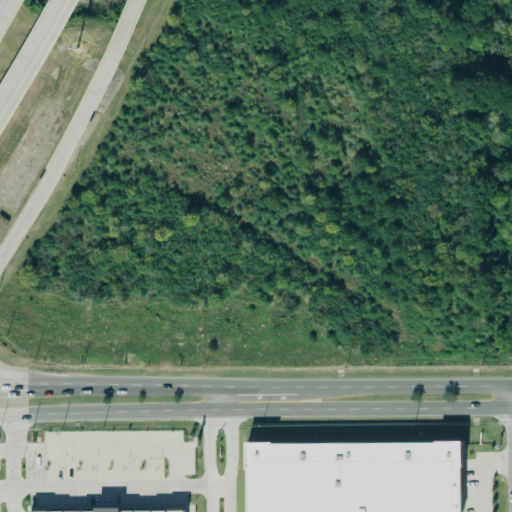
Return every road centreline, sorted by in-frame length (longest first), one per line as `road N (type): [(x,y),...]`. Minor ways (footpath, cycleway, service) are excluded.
road 1 (secondary): [(0,414),(511,410)]
road 2 (secondary): [(511,385),(301,387)]
road 3 (motorway): [(19,237),(49,193),(98,78)]
road 4 (secondary): [(214,389),(59,385)]
